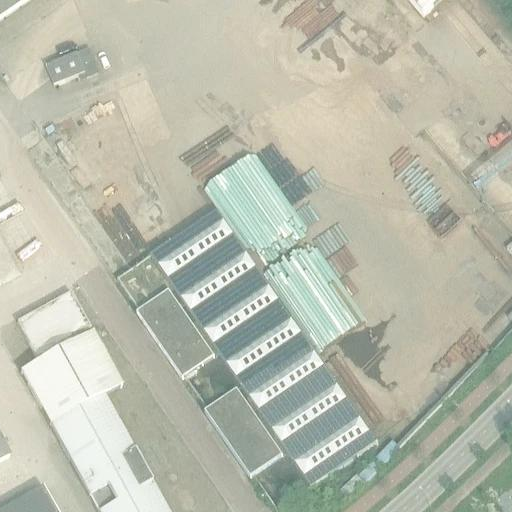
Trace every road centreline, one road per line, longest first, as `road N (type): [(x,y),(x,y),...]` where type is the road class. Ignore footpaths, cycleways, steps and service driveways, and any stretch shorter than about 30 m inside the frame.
road 1 (unclassified): [(248,511),(0,144)]
road 2 (unknown): [(216,29),(101,86),(16,92)]
road 3 (tertiary): [(394,511),(511,402)]
road 4 (unknown): [(16,92),(62,31),(89,13),(135,0)]
